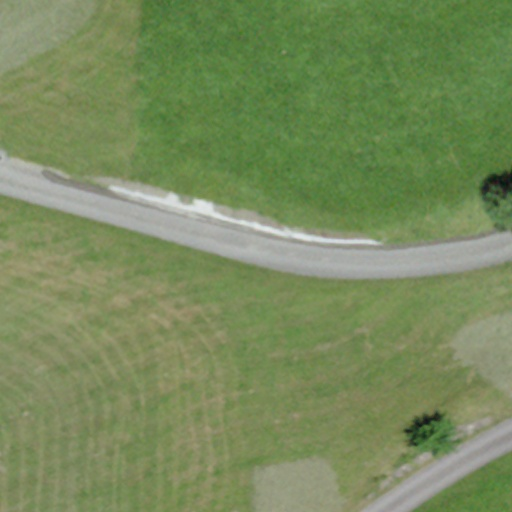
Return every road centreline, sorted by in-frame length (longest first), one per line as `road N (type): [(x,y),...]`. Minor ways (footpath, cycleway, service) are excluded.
road 1 (unclassified): [(511,245),(383,266),(281,253),(0,179)]
road 2 (unclassified): [(380,511),(511,439)]
